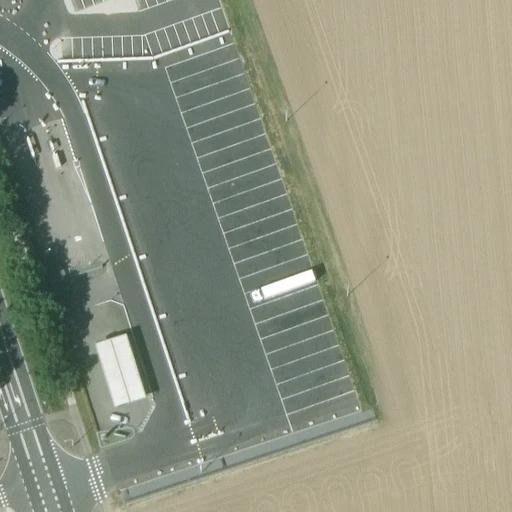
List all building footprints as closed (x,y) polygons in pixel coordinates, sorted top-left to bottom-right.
[(219,0),(212,0),(166,17),(170,29),(223,9),(219,0)] [(179,101),(244,82),(240,71),(175,90),(179,101)] [(271,135),(216,149),(219,160),(274,146),(271,135)] [(60,270),(50,273),(53,284),(63,281),(60,270)] [(125,346),(94,355),(115,420),(146,410),(125,346)]
